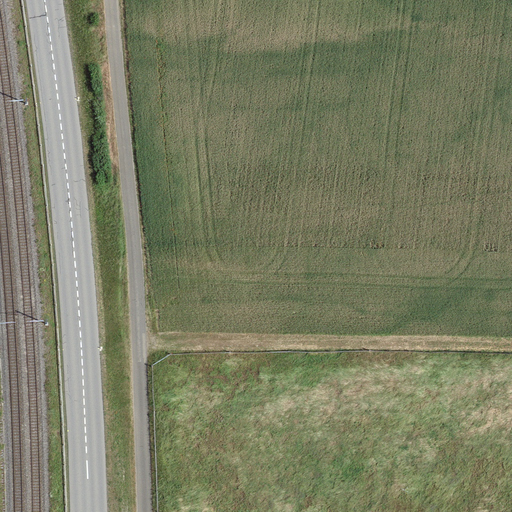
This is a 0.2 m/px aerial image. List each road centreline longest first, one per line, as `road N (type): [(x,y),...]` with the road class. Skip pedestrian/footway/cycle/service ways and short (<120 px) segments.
road 1 (primary): [(44,0),(74,250),(88,511)]
road 2 (unclassified): [(111,0),(145,511)]
road 3 (track): [(138,336),(511,347)]
